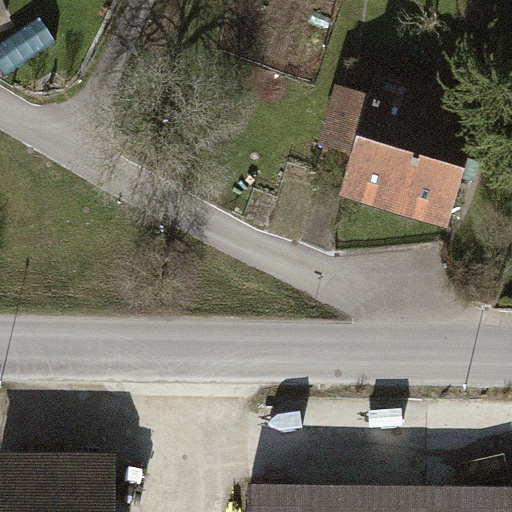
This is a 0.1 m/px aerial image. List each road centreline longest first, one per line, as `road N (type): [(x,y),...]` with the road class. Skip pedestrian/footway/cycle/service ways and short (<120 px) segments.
road 1 (residential): [(498,359),(0,104)]
road 2 (tertiary): [(0,353),(498,359)]
